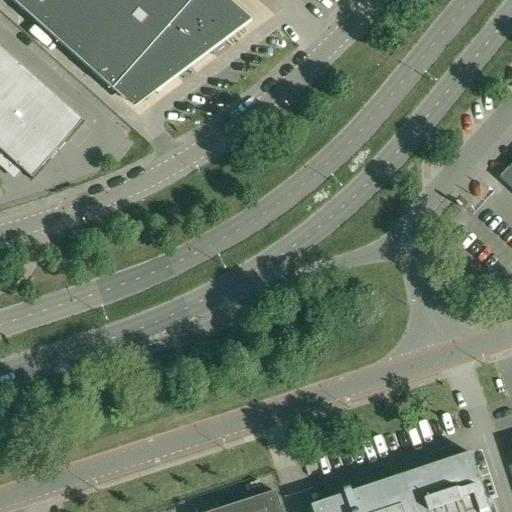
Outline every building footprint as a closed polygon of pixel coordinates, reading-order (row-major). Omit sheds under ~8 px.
[(11,0),(113,91),(117,86),(119,88),(121,89),(126,91),(128,92),(133,93),(135,93),(137,93),(141,92),(144,92),(146,91),(150,89),(151,88),(154,92),(250,21),(226,0),(11,0)] [(0,151),(31,178),(81,121),(0,49),(0,151)] [(511,167),(502,179),(511,187),(511,167)] [(321,504),(311,508),(312,511),(490,511),(471,454),(321,504)] [(282,511),(276,493),(217,511),(282,511)]
